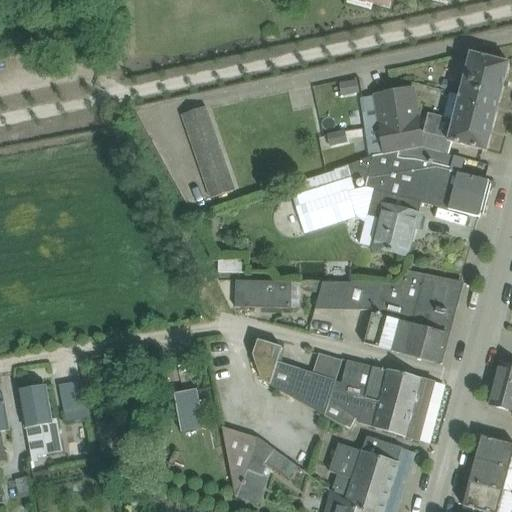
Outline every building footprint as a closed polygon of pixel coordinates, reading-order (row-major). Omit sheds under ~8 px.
[(348,0),(348,3),(388,14),(392,0),(348,0)] [(471,55),(459,102),(499,113),(511,66),(471,55)] [(201,102),(176,111),(205,189),(230,180),(201,102)] [(448,145),(488,155),(499,113),(459,102),(448,145)] [(332,118),(335,136),(353,133),(351,115),(332,118)] [(448,211),(478,220),(488,183),(459,175),(448,211)] [(373,248),(410,258),(421,215),(385,205),(373,248)] [(222,241),(222,261),(248,261),(248,240),(222,241)] [(325,263),(321,293),(374,299),(377,270),(325,263)] [(401,325),(449,338),(463,289),(414,276),(401,325)] [(298,280),(236,281),(237,315),(299,314),(298,280)] [(393,354),(441,367),(449,338),(401,325),(393,354)] [(490,406),(511,411),(511,368),(500,365),(490,406)] [(372,431),(421,445),(436,384),(387,373),(372,431)] [(27,431),(51,426),(44,388),(20,392),(27,431)] [(13,431),(5,394),(0,394),(0,464),(9,463),(3,433),(13,431)] [(235,426),(238,485),(271,484),(269,424),(235,426)] [(345,500),(363,511),(385,511),(404,450),(364,438),(345,500)] [(476,463),(510,471),(511,461),(511,444),(482,438),(476,463)] [(17,466),(22,486),(34,483),(28,463),(17,466)] [(476,463),(471,486),(504,494),(510,471),(476,463)] [(464,511),(468,511),(499,511),(504,494),(471,486),(464,511)]
